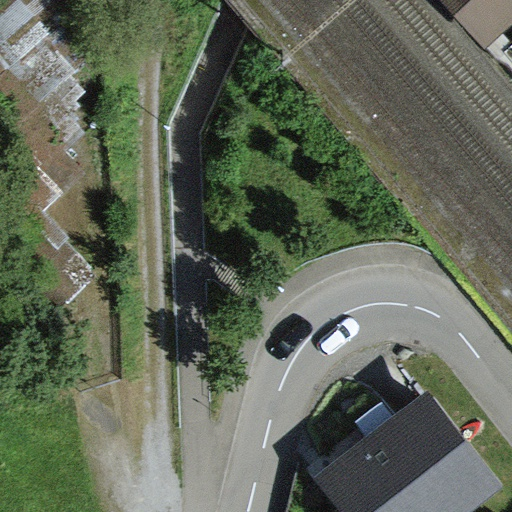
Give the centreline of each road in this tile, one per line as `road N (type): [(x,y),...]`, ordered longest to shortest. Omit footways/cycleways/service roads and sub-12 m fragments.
road 1 (track): [(161,511),(145,0)]
road 2 (residential): [(246,511),(267,422),(294,359),(328,322),(367,303),(440,311),(511,397)]
